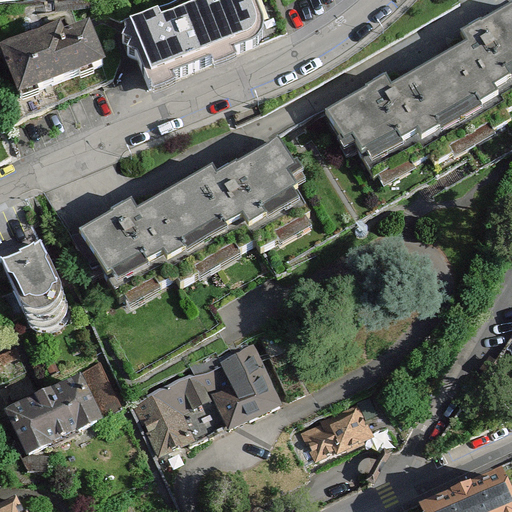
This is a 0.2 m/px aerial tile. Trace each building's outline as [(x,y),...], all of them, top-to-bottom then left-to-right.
[(150,20),(121,30),(142,90),(286,40),(272,0),(259,0),(208,18),(205,9),(152,27),(150,20)] [(511,15),(324,121),(343,154),(352,149),(365,173),(511,90),(511,15)] [(85,21),(0,53),(0,70),(14,107),(105,73),(85,21)] [(221,178),(248,220),(257,234),(316,199),(282,142),(221,178)] [(141,214),(168,260),(174,270),(248,220),(221,178),(216,171),(141,214)] [(135,204),(83,236),(116,294),(168,260),(141,214),(135,204)] [(42,244),(3,265),(25,309),(36,317),(48,313),(58,309),(64,290),(42,244)] [(256,349),(141,406),(170,465),(285,408),(256,349)] [(84,376),(8,414),(29,457),(106,418),(84,376)] [(295,437),(313,475),(379,444),(360,405),(295,437)] [(457,496),(418,511),(511,511),(511,504),(501,477),(457,496)] [(25,511),(19,500),(0,509),(0,511),(25,511)]
